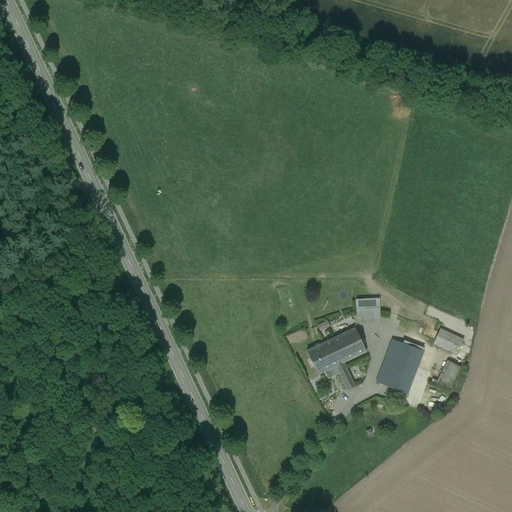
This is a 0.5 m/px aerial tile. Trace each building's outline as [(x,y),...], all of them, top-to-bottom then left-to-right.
[(380,308),(356,309),(357,321),(380,320),(380,308)] [(344,361),(367,350),(354,325),(305,349),(318,374),(335,366),(346,390),(355,386),(344,361)] [(438,329),(432,341),(456,352),(462,340),(438,329)] [(410,349),(412,345),(390,336),(373,381),(392,393),(410,349)] [(420,354),(410,349),(392,393),(404,396),(420,354)] [(463,371),(449,364),(439,384),(453,391),(463,371)]
